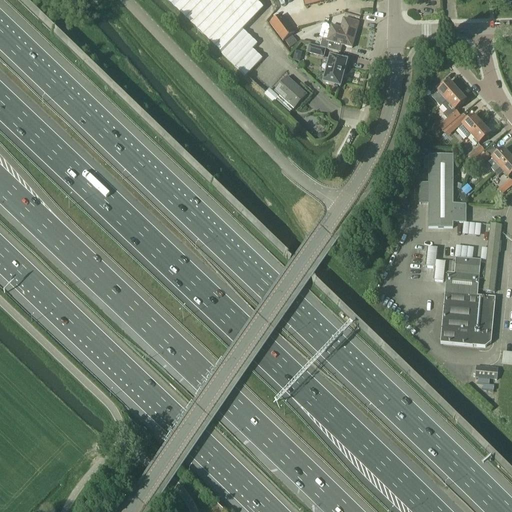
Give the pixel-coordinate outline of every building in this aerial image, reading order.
[(164,0),(245,78),(262,60),(252,51),(257,45),(243,32),(262,11),(258,7),(264,0),(164,0)] [(294,34),(281,16),(270,25),(283,42),(294,34)] [(352,49),(359,24),(343,19),(340,29),(331,27),(327,41),(322,40),(320,48),(340,54),(342,46),(352,49)] [(297,33),(291,39),(297,46),(303,40),(297,33)] [(288,41),(284,44),(289,50),(293,47),(288,41)] [(323,58),(325,51),(309,47),(307,53),(323,58)] [(340,89),(347,63),(330,58),(323,84),(340,89)] [(305,96),(287,79),(275,92),(294,109),(305,96)] [(446,103),(457,93),(449,83),(438,93),(446,103)] [(456,113),(455,112),(465,102),(457,93),(446,103),(442,106),(447,112),(443,115),(447,121),(439,128),(443,133),(460,117),(456,113)] [(426,109),(421,114),(425,118),(430,114),(426,109)] [(467,140),(470,136),(481,126),(473,117),(458,130),(467,140)] [(449,136),(461,125),(457,121),(445,131),(449,136)] [(479,146),(490,136),(481,126),(470,136),(479,146)] [(472,162),(484,152),(480,147),(468,157),(472,162)] [(495,174),(511,160),(503,150),(491,160),(496,165),(490,169),(495,174)] [(478,169),(490,158),(486,154),(474,164),(478,169)] [(452,206),(453,157),(429,157),(429,183),(419,183),(419,204),(429,204),(428,229),(452,229),(452,224),(465,224),(465,206),(452,206)] [(508,179),(511,175),(511,161),(511,160),(495,174),(498,178),(503,174),(508,179)] [(502,195),(511,186),(511,182),(510,180),(498,191),(502,195)] [(477,297),(479,279),(484,280),(483,292),(494,294),(501,227),(490,226),(486,266),(480,265),(481,262),(455,260),(454,276),(447,275),(445,294),(440,345),(472,348),(472,347),(485,349),(491,344),(495,299),(477,297)] [(435,263),(437,250),(426,249),(424,269),(434,270),(433,283),(443,284),(445,264),(435,263)] [(496,381),(497,370),(476,368),(474,386),(483,386),(483,380),(496,381)]
